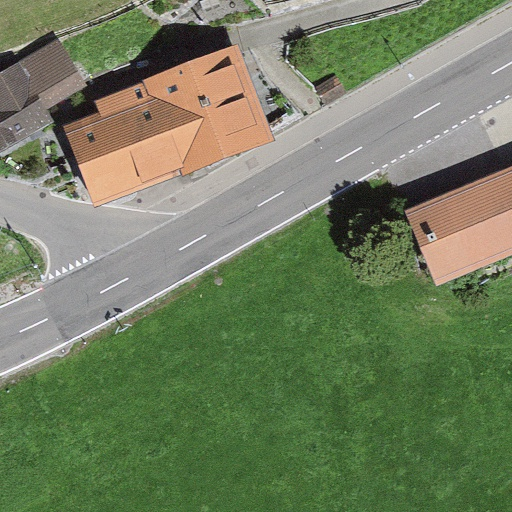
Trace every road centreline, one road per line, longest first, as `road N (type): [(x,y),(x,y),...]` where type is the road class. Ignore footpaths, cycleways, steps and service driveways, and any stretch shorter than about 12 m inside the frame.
road 1 (secondary): [(126,284),(511,64)]
road 2 (unclassified): [(126,284),(109,254),(58,221),(0,203)]
road 3 (secondary): [(0,344),(126,284)]
